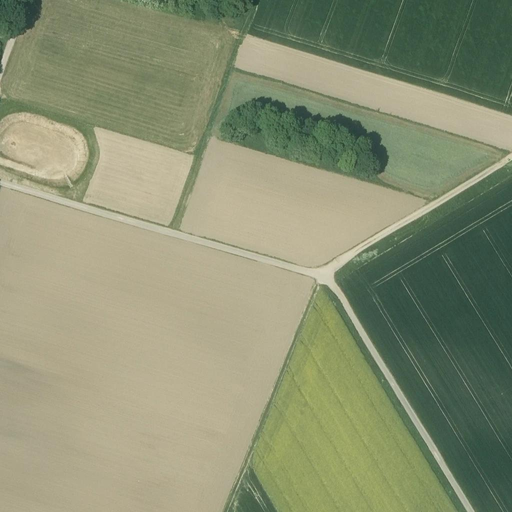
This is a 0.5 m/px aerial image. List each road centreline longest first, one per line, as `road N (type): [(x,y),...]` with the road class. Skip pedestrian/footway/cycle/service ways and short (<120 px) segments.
road 1 (track): [(0,182),(323,273)]
road 2 (track): [(470,511),(323,273)]
road 3 (track): [(323,273),(224,511)]
road 4 (track): [(256,0),(172,232)]
road 5 (track): [(323,273),(511,155)]
